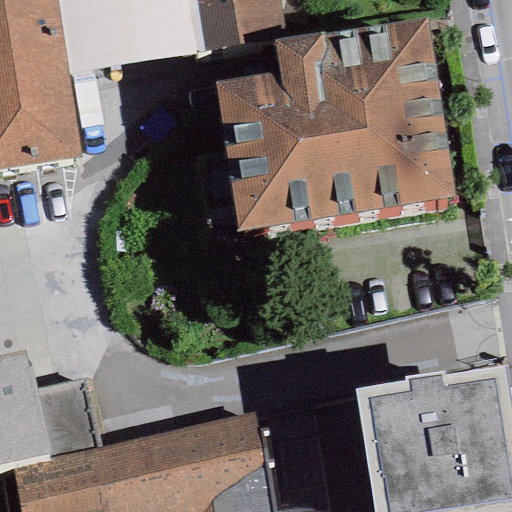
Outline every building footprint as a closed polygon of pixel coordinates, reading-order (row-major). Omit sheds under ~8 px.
[(0,0),(0,204),(79,191),(67,111),(283,70),(271,0),(0,0)] [(452,247),(424,67),(320,83),(321,87),(272,94),(276,122),(213,132),(236,280),(452,247)] [(25,388),(0,393),(0,505),(49,494),(45,476),(28,403),(25,388)] [(84,391),(28,403),(45,476),(101,464),(84,391)] [(329,511),(313,420),(251,431),(265,511),(329,511)] [(406,442),(352,451),(362,511),(511,511),(511,488),(502,427),(443,437),(442,431),(405,437),(406,442)] [(101,464),(45,476),(49,494),(0,505),(0,506),(1,511),(265,511),(251,431),(101,464)]
